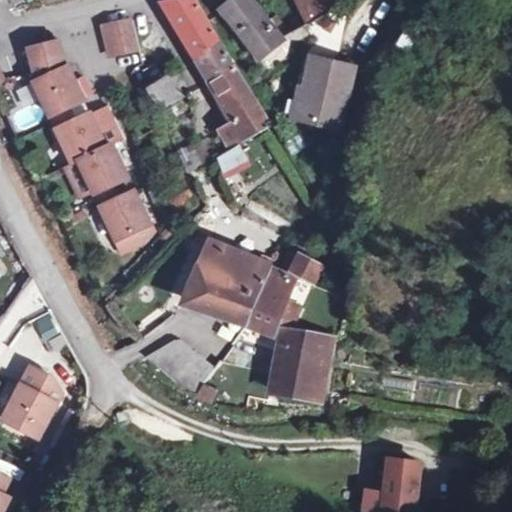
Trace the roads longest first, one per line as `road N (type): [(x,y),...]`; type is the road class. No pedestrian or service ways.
road 1 (residential): [(0,174),(101,382),(219,441),(282,442)]
road 2 (track): [(111,387),(55,511)]
road 3 (residential): [(0,27),(132,0)]
